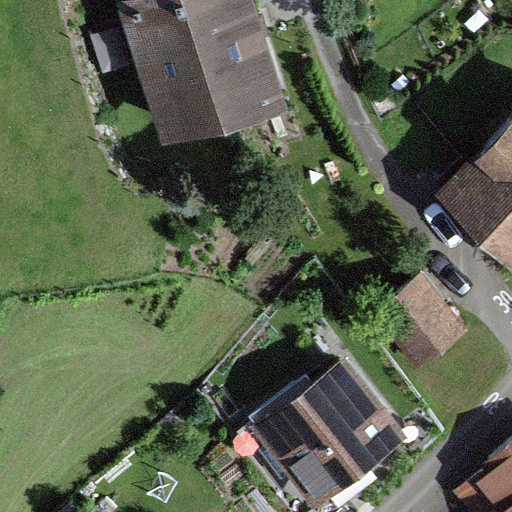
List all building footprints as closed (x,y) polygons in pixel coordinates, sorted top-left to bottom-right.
[(113,0),(158,149),(286,111),(251,0),(113,0)] [(511,117),(452,184),(511,237),(511,117)] [(421,270),(375,307),(422,365),(468,329),(421,270)] [(356,343),(264,415),(329,499),(422,428),(356,343)] [(511,456),(487,479),(511,508),(511,456)]
